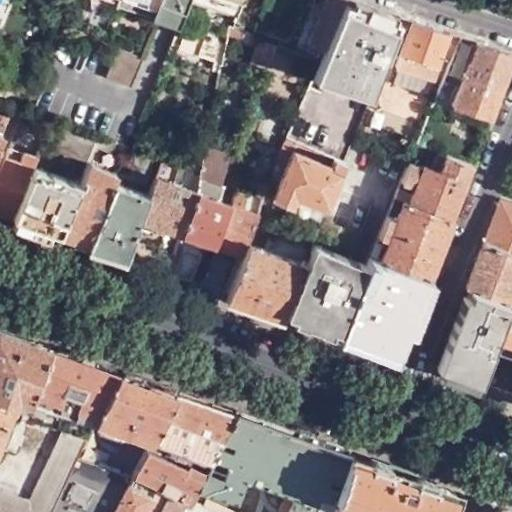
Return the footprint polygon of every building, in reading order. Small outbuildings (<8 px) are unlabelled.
[(103,0),(154,17),(161,0),(103,0)] [(161,0),(154,17),(179,25),(189,0),(161,0)] [(248,0),(203,0),(244,15),(248,0)] [(350,0),(333,0),(320,39),(335,44),(349,5),(350,0)] [(402,22),(349,5),(335,44),(324,75),(374,92),(402,22)] [(452,32),(414,20),(398,65),(434,78),(447,43),(452,32)] [(278,36),(241,24),(234,22),(232,31),(274,45),(277,37),(278,36)] [(452,32),(447,43),(458,47),(463,35),(452,32)] [(511,51),(463,35),(458,47),(450,68),(467,75),(455,103),(494,117),(511,68),(511,51)] [(317,50),(277,37),(274,45),(272,53),(312,67),(317,50)] [(116,46),(104,76),(130,86),(142,56),(116,46)] [(383,114),(421,116),(423,87),(385,85),(383,114)] [(375,112),(366,109),(355,136),(365,140),(375,112)] [(0,139),(10,119),(0,114),(0,139)] [(49,132),(54,119),(36,114),(31,125),(49,132)] [(13,216),(58,233),(85,170),(90,158),(99,135),(54,119),(49,132),(39,156),(35,166),(13,216)] [(275,196),(322,214),(348,153),(336,148),(333,156),(297,141),(300,134),(288,130),(281,151),(292,156),(275,196)] [(168,271),(190,280),(205,241),(216,245),(231,200),(226,197),(228,191),(218,187),(227,165),(214,160),(219,148),(204,143),(198,168),(181,235),(168,271)] [(120,170),(120,171),(146,181),(158,153),(131,144),(120,170)] [(6,156),(35,166),(39,156),(11,146),(6,156)] [(214,160),(227,165),(231,152),(219,148),(214,160)] [(453,216),(475,164),(437,150),(431,165),(412,158),(403,178),(414,183),(411,191),(399,186),(396,194),(406,198),(453,216)] [(0,168),(0,211),(13,216),(35,166),(6,156),(0,168)] [(161,226),(181,235),(198,168),(168,157),(163,168),(158,165),(148,192),(139,217),(161,226)] [(85,170),(58,233),(88,243),(115,180),(120,171),(120,170),(90,158),(85,170)] [(240,254),(246,241),(255,216),(269,180),(261,177),(255,194),(253,193),(247,209),(242,207),(245,198),(234,193),(231,200),(216,245),(240,254)] [(88,243),(124,256),(139,217),(148,192),(115,180),(88,243)] [(427,276),(453,216),(406,198),(397,218),(387,214),(378,237),(387,242),(379,258),(427,276)] [(511,232),(511,229),(511,202),(503,199),(492,225),(511,232)] [(124,256),(160,268),(168,251),(160,229),(161,226),(139,217),(124,256)] [(511,247),(511,232),(492,225),(486,238),(511,247)] [(468,287),(509,306),(511,297),(511,247),(486,238),(465,286),(468,287)] [(226,292),(282,312),(302,261),(246,241),(240,254),(226,292)] [(282,312),(338,332),(367,263),(311,241),(302,261),(282,312)] [(395,351),(427,276),(379,258),(370,255),(367,263),(338,332),(395,351)] [(481,370),(490,348),(509,306),(468,287),(435,365),(476,381),(481,370)] [(511,307),(509,306),(490,348),(511,357),(511,307)] [(0,404),(12,409),(16,398),(31,403),(33,397),(49,345),(0,327),(0,404)] [(116,369),(49,345),(33,397),(94,418),(116,369)] [(94,418),(90,428),(112,437),(116,428),(149,440),(150,438),(174,390),(116,369),(94,418)] [(492,376),(481,370),(476,381),(487,386),(492,376)] [(232,410),(174,390),(150,438),(190,454),(207,461),(232,410)] [(0,404),(0,442),(12,409),(0,404)] [(346,451),(232,410),(207,461),(196,483),(235,499),(245,475),(257,480),(293,494),(286,511),(234,511),(206,498),(202,505),(217,511),(325,511),(331,497),(346,451)] [(72,436),(84,440),(86,436),(90,428),(77,423),(72,436)] [(124,456),(138,462),(145,449),(149,440),(116,428),(112,437),(129,444),(124,456)] [(0,489),(0,511),(50,511),(84,440),(72,436),(60,432),(29,500),(0,489)] [(84,440),(50,511),(113,511),(135,468),(138,462),(124,456),(114,459),(90,450),(94,439),(86,436),(84,440)] [(138,462),(135,468),(158,483),(172,491),(188,500),(189,498),(196,483),(207,461),(190,454),(185,465),(145,449),(138,462)] [(364,458),(346,451),(331,497),(348,503),(347,506),(364,511),(445,511),(453,491),(432,483),(432,481),(412,474),(410,475),(399,471),(386,466),(386,464),(365,456),(364,458)] [(135,468),(113,511),(143,511),(158,483),(135,468)] [(286,511),(293,494),(257,480),(254,487),(282,498),(276,511),(286,511)] [(161,511),(181,511),(188,500),(172,491),(161,511)]
